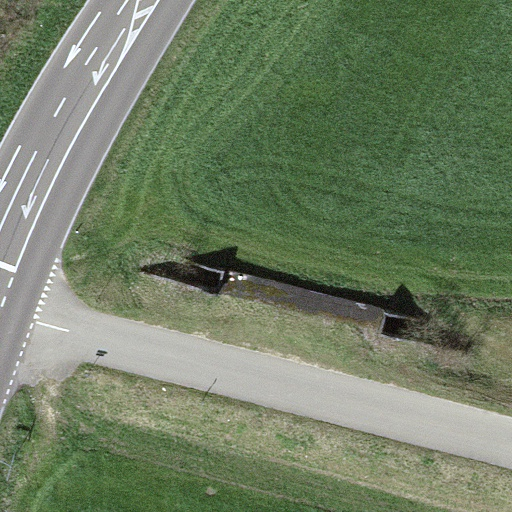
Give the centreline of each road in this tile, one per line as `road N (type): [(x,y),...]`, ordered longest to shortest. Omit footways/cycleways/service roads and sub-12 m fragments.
road 1 (unclassified): [(0,318),(511,449)]
road 2 (primary): [(0,216),(54,79),(112,0)]
